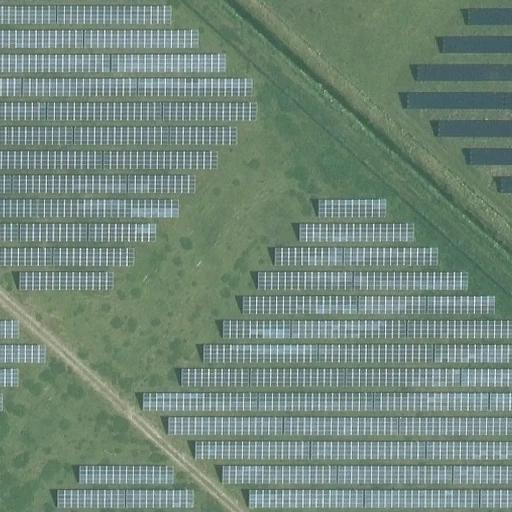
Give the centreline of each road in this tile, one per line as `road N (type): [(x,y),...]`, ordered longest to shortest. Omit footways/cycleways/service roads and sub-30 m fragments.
road 1 (track): [(197,0),(511,284)]
road 2 (track): [(236,511),(0,298)]
